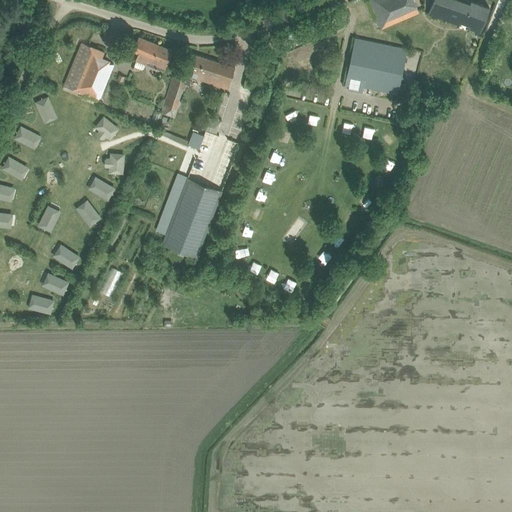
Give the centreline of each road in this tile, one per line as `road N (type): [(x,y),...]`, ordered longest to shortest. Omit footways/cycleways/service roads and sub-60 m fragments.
road 1 (unclassified): [(324,0),(256,30),(205,40),(61,0)]
road 2 (track): [(0,123),(70,3)]
